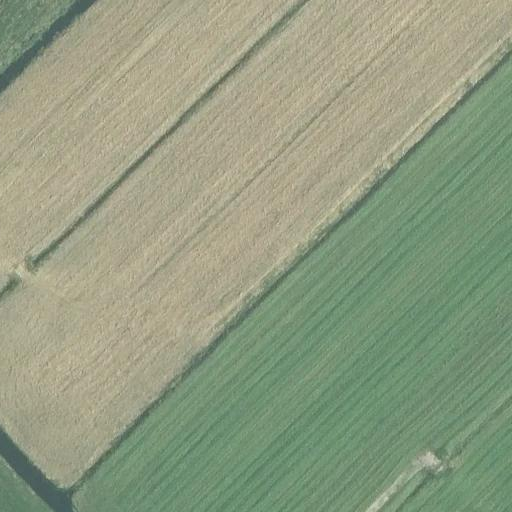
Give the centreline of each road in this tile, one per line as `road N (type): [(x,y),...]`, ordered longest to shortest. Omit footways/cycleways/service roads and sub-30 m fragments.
road 1 (track): [(480,511),(425,458),(364,511)]
road 2 (track): [(511,373),(425,458)]
